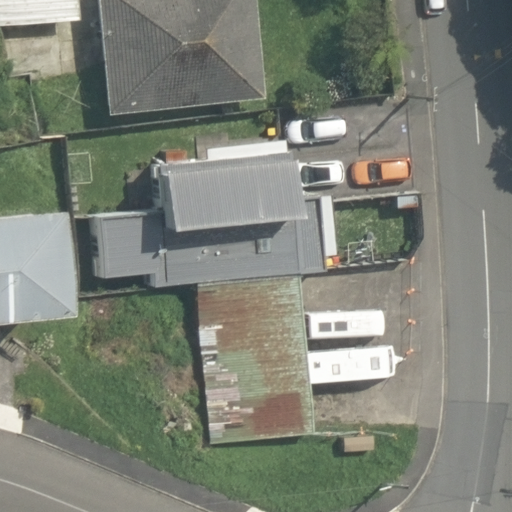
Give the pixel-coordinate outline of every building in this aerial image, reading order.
[(0,0),(0,36),(13,36),(16,78),(66,75),(61,0),(0,0)] [(255,95),(243,0),(86,0),(98,112),(255,95)] [(395,148),(396,103),(340,102),(339,146),(395,148)] [(145,284),(310,266),(308,252),(325,250),(318,187),(279,191),(273,135),(193,144),(194,153),(139,159),(145,208),(86,214),(92,273),(143,268),(145,284)] [(24,194),(0,197),(0,306),(39,301),(24,194)] [(306,431),(289,272),(188,282),(205,442),(306,431)]
